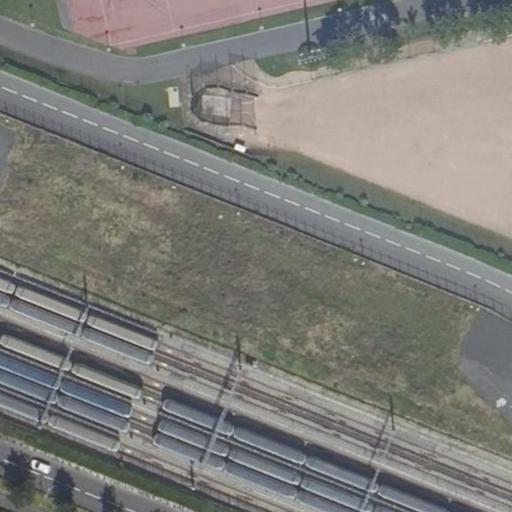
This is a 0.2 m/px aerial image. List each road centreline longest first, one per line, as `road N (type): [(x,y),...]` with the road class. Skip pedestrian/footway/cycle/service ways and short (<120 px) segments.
road 1 (unclassified): [(511,292),(0,86)]
road 2 (secondary): [(0,457),(136,511)]
